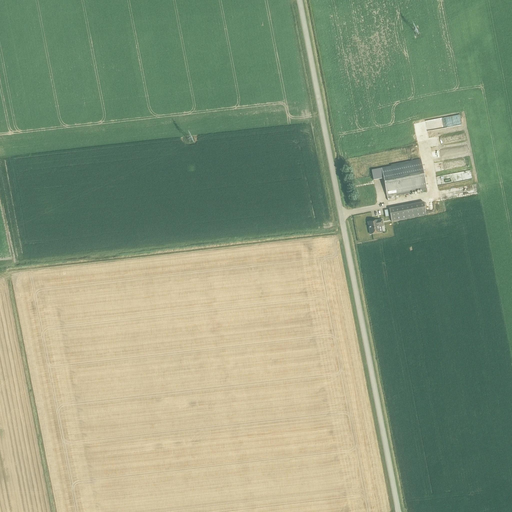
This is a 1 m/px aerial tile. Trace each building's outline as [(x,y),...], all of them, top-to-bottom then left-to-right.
[(426,121),(428,130),(448,127),(447,118),(426,121)] [(450,158),(450,168),(463,167),(463,157),(450,158)] [(426,189),(421,161),(382,169),(371,171),(373,181),(384,179),(388,201),(395,199),(394,195),(426,189)] [(471,170),(437,176),(439,184),(473,178),(471,170)] [(424,202),(389,209),(392,222),(426,215),(424,202)] [(377,221),(368,222),(370,235),(379,233),(378,227),(383,226),(382,220),(377,221)]
